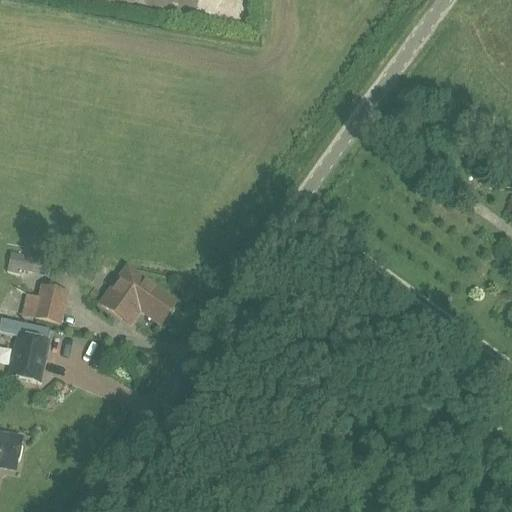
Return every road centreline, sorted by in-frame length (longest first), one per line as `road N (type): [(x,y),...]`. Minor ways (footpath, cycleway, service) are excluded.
road 1 (unclassified): [(77,511),(443,0)]
road 2 (track): [(506,356),(296,206)]
road 3 (track): [(511,240),(355,122)]
